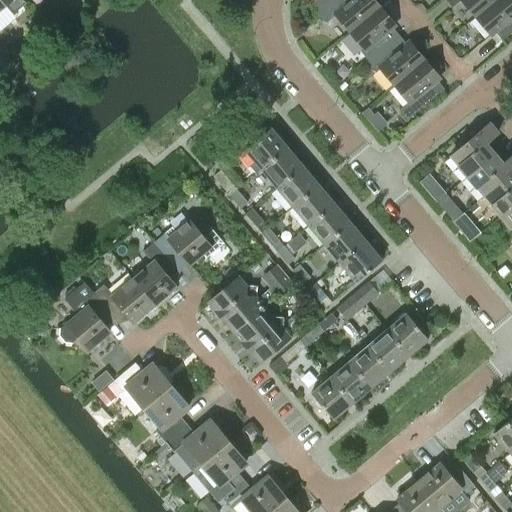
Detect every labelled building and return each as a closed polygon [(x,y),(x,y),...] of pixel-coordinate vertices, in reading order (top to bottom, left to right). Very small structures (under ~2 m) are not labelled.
[(0,0),(0,8),(5,5),(12,13),(25,3),(22,0),(0,0)] [(313,0),(309,3),(318,14),(334,0),(313,0)] [(334,0),(318,14),(325,23),(334,15),(349,33),(380,7),(374,0),(334,0)] [(461,0),(476,18),(496,0),(445,0),(452,8),(461,0)] [(511,0),(496,0),(476,18),(491,35),(495,31),(502,39),(511,30),(511,0)] [(361,52),(369,61),(376,55),(399,35),(392,26),(395,24),(380,7),(349,33),(363,49),(361,52)] [(369,61),(365,63),(370,70),(374,71),(377,70),(380,68),(394,85),(424,59),(409,41),(407,43),(399,35),(376,55),(369,61)] [(394,85),(408,102),(399,109),(407,120),(421,108),(444,89),(437,80),(440,77),(424,59),(394,85)] [(368,107),(361,113),(367,119),(373,114),(368,107)] [(450,156),(466,176),(492,154),(483,144),(496,134),(488,124),(450,156)] [(269,131),(245,151),(254,161),(248,166),(255,174),(261,169),(287,147),(272,128),(269,131)] [(287,147),(261,169),(276,188),(303,165),(287,147)] [(492,154),(466,176),(483,196),(511,171),(511,154),(500,165),(492,154)] [(303,165),(276,188),(292,207),(319,184),(303,165)] [(213,177),(224,189),(231,183),(220,171),(213,177)] [(511,171),(483,196),(499,215),(511,204),(511,171)] [(319,184),(292,207),(308,225),(335,203),(319,184)] [(236,189),(230,195),(241,208),(247,202),(236,189)] [(335,203),(308,225),(324,244),(350,222),(335,203)] [(511,204),(499,215),(511,230),(511,204)] [(263,221),(252,208),(245,214),(256,227),(263,221)] [(165,233),(155,242),(173,264),(183,256),(190,265),(202,255),(203,256),(205,258),(224,242),(213,230),(202,217),(192,224),(189,220),(176,232),(172,227),(165,233)] [(350,222),(324,244),(340,263),(366,241),(350,222)] [(268,227),(261,232),(272,246),(279,240),(268,227)] [(366,241),(340,263),(356,283),(383,260),(366,241)] [(153,260),(132,278),(155,306),(177,287),(164,272),(173,264),(155,242),(144,251),(153,260)] [(295,258),(283,245),(276,251),(288,264),(295,258)] [(310,277),(299,264),(292,269),(303,283),(310,277)] [(276,278),(268,284),(277,295),(292,283),(277,265),(269,271),(276,278)] [(209,303),(234,333),(265,307),(239,277),(209,303)] [(84,282),(112,316),(121,309),(134,324),(155,306),(132,278),(112,294),(104,285),(94,293),(84,282)] [(368,281),(352,294),(354,295),(363,305),(378,292),(369,282),(368,281)] [(78,315),(66,325),(65,323),(59,328),(59,335),(65,341),(71,343),(77,338),(90,352),(111,333),(103,324),(112,316),(84,282),(64,299),(78,315)] [(326,296),(315,283),(308,289),(319,302),(326,296)] [(352,294),(336,307),(338,309),(346,319),(363,305),(354,295),(352,294)] [(234,333),(260,363),(291,337),(265,307),(234,333)] [(331,313),(318,323),(324,331),(337,320),(331,313)] [(387,329),(410,355),(428,340),(406,313),(387,329)] [(313,328),(300,339),(300,340),(306,346),(319,335),(313,328)] [(368,345),(390,372),(410,355),(387,329),(368,345)] [(300,339),(279,356),(285,363),(306,346),(300,339)] [(349,361),(372,388),(390,372),(368,345),(349,361)] [(331,377),(353,403),(372,388),(349,361),(331,377)] [(134,362),(113,380),(115,382),(122,391),(124,393),(128,389),(144,409),(171,386),(154,365),(144,374),(136,364),(134,362)] [(334,419),(353,403),(331,377),(312,393),(334,419)] [(157,433),(165,443),(187,425),(179,415),(189,407),(171,386),(144,409),(161,430),(157,433)] [(511,417),(493,433),(509,453),(511,450),(511,417)] [(187,425),(165,443),(174,453),(175,451),(193,472),(227,443),(210,422),(195,434),(187,425)] [(227,443),(193,472),(217,501),(222,497),(223,499),(244,480),(237,472),(246,464),(227,443)] [(462,459),(473,472),(480,466),(469,453),(462,459)] [(417,481),(440,508),(459,491),(463,496),(474,486),(456,465),(447,473),(439,463),(417,481)] [(485,472),(478,478),(490,491),(496,486),(485,472)] [(232,509),(234,507),(237,511),(269,511),(285,499),(267,478),(252,490),(244,480),(223,499),(232,509)] [(403,508),(397,511),(434,511),(440,508),(417,481),(396,499),(403,508)] [(501,491),(494,497),(505,510),(511,504),(501,491)] [(196,505),(202,511),(207,511),(215,506),(206,496),(196,505)] [(269,511),(295,511),(285,499),(269,511)]
